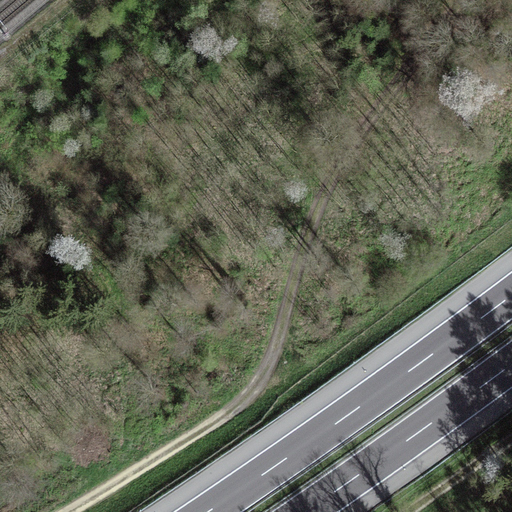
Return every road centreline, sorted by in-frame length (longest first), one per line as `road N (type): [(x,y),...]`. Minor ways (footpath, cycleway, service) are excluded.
road 1 (track): [(455,0),(326,190),(261,379),(210,425),(70,511)]
road 2 (motorway): [(511,294),(207,511)]
road 3 (motorway): [(304,511),(511,364)]
road 4 (track): [(410,511),(511,438)]
